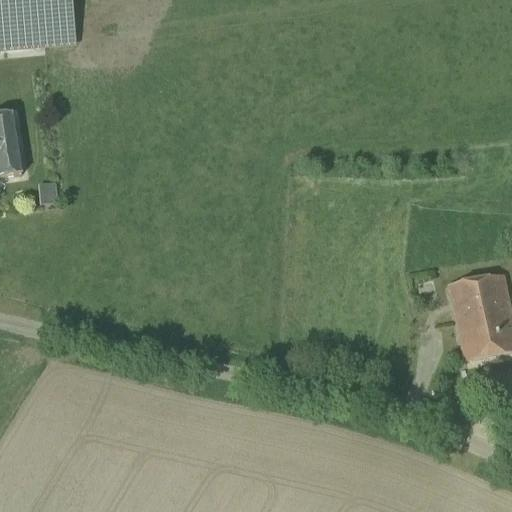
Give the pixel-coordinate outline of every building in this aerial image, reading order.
[(0,0),(0,55),(77,49),(72,0),(0,0)] [(0,150),(17,148),(12,118),(0,120),(0,150)] [(17,148),(0,150),(0,180),(21,177),(17,148)] [(458,329),(511,317),(503,279),(450,291),(458,329)] [(511,320),(511,317),(458,329),(466,366),(511,356),(511,320)]
